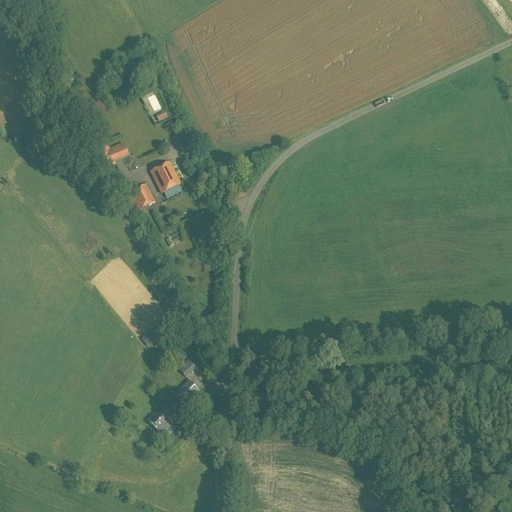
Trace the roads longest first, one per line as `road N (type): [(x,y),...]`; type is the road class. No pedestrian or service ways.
road 1 (unclassified): [(227,511),(240,232),(260,182),(308,139),(511,41)]
road 2 (track): [(511,359),(232,377)]
